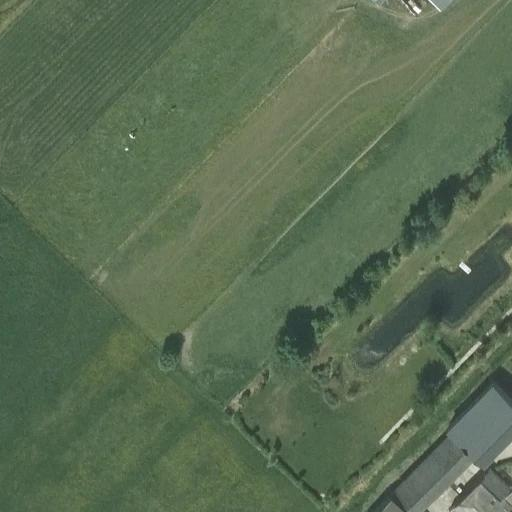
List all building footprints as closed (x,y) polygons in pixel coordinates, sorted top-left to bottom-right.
[(421,460),(446,485),(475,455),(484,464),(511,435),(511,400),(492,380),(445,427),(449,431),(421,460)] [(417,511),(418,511),(446,485),(421,460),(393,488),(417,511)] [(472,506),(472,505),(479,511),(511,511),(511,487),(511,489),(490,470),(462,496),(472,506)] [(409,511),(391,493),(371,511),(409,511)] [(479,511),(472,505),(472,506),(462,496),(448,509),(450,511),(479,511)]
